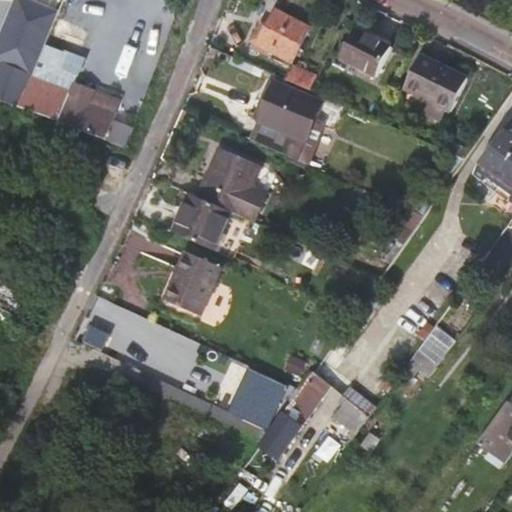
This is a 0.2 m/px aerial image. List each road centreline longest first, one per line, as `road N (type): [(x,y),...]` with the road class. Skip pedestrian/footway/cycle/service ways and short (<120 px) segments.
road 1 (residential): [(216,0),(0,442)]
road 2 (unknown): [(511,108),(363,365)]
road 3 (tertiary): [(511,55),(404,0)]
